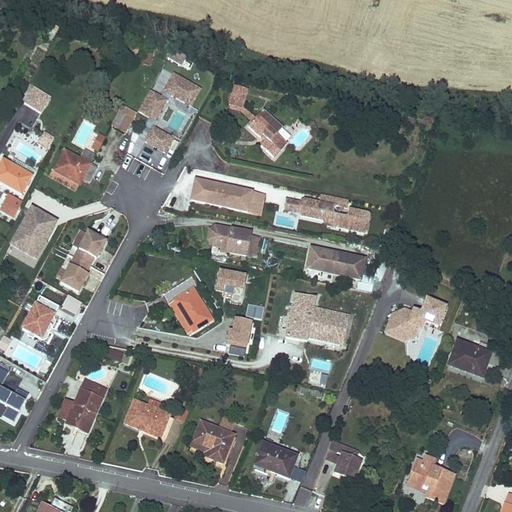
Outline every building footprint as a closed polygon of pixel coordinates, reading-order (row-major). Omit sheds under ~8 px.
[(50,23),(46,30),(53,34),(58,27),(50,23)] [(50,41),(53,34),(46,30),(42,36),(50,41)] [(153,53),(144,51),(142,61),(151,63),(153,53)] [(166,155),(173,141),(154,130),(158,123),(156,122),(167,103),(169,104),(172,98),(192,109),(201,92),(174,77),(162,100),(149,92),(138,112),(150,119),(145,129),(152,133),(150,136),(146,143),(166,155)] [(234,87),(229,105),(230,105),(243,108),(248,91),(234,87)] [(41,113),(50,98),(33,89),(24,104),(41,113)] [(255,119),(243,108),(230,105),(229,109),(240,112),(251,123),(255,119)] [(122,106),(118,113),(132,121),(137,114),(122,106)] [(263,111),(255,119),(251,123),(248,127),(260,140),(262,137),(265,140),(260,146),(274,160),(287,145),(277,135),(282,129),(263,111)] [(110,127),(125,135),(132,121),(118,113),(110,127)] [(315,122),(310,124),(314,134),(320,132),(315,122)] [(99,149),(106,136),(99,133),(92,146),(99,149)] [(36,135),(31,143),(46,152),(51,143),(36,135)] [(54,171),(75,183),(78,177),(82,180),(89,183),(96,170),(89,166),(89,165),(65,151),(54,171)] [(81,159),(92,162),(94,155),(84,152),(81,159)] [(3,162),(0,166),(0,184),(21,196),(31,178),(3,162)] [(195,182),(191,202),(260,216),(264,196),(195,182)] [(319,205),(305,202),(302,204),(300,214),(302,217),(327,222),(331,223),(334,227),(363,233),(366,231),(369,217),(368,215),(349,211),(347,217),(345,218),(335,216),(333,214),(334,209),(337,207),(347,209),(348,201),(321,195),(319,205)] [(300,214),(302,204),(288,201),(286,211),(300,214)] [(0,210),(14,218),(17,212),(3,204),(0,209),(0,210)] [(40,246),(54,223),(31,210),(11,245),(35,260),(42,247),(40,246)] [(251,234),(232,230),(216,227),(209,230),(208,240),(213,246),(228,249),(228,253),(247,257),(247,256),(250,236),(251,234)] [(88,234),(74,259),(89,267),(93,259),(96,260),(105,243),(88,234)] [(257,258),(260,238),(250,236),(247,256),(257,258)] [(360,280),(364,260),(310,249),(306,270),(360,280)] [(85,275),(89,267),(74,259),(61,284),(78,293),(87,276),(85,275)] [(245,278),(218,273),(215,289),(224,290),(223,295),(231,297),(230,302),(240,304),(245,278)] [(181,315),(193,334),(213,322),(193,290),(197,288),(192,278),(163,295),(169,304),(173,302),(179,312),(183,309),(186,313),(181,315)] [(378,294),(381,282),(362,278),(359,290),(378,294)] [(285,338),(298,341),(299,336),(308,338),(343,346),(350,317),(339,314),(338,323),(311,317),(313,309),(315,299),(294,294),(285,338)] [(39,298),(22,330),(41,340),(59,308),(39,298)] [(406,341),(413,327),(419,324),(424,325),(425,323),(438,329),(446,309),(426,301),(421,314),(413,311),(412,314),(410,320),(402,317),(395,314),(387,334),(406,341)] [(173,302),(169,304),(188,337),(193,334),(181,315),(186,313),(183,309),(179,312),(173,302)] [(339,314),(313,309),(311,317),(338,323),(339,314)] [(410,320),(412,314),(404,311),(402,317),(410,320)] [(406,341),(387,334),(395,314),(392,315),(384,335),(403,342),(406,341)] [(251,321),(236,318),(233,330),(229,330),(227,342),(247,346),(251,321)] [(415,337),(419,329),(413,327),(406,341),(415,337)] [(12,338),(5,334),(0,342),(0,345),(6,349),(12,338)] [(447,365),(482,378),(491,354),(490,354),(476,349),(456,341),(447,365)] [(479,342),(476,349),(490,354),(492,347),(479,342)] [(246,348),(230,345),(229,355),(245,358),(246,348)] [(123,349),(106,346),(105,350),(103,349),(100,356),(128,365),(132,351),(123,349)] [(329,371),(331,363),(314,359),(312,366),(329,371)] [(193,377),(196,369),(190,367),(187,374),(193,377)] [(193,377),(187,374),(186,378),(198,383),(202,372),(196,369),(193,377)] [(8,375),(0,370),(0,403),(7,407),(2,417),(15,424),(29,396),(17,389),(13,396),(0,389),(8,375)] [(311,372),(308,383),(318,386),(321,375),(311,372)] [(102,402),(101,401),(95,398),(99,388),(85,381),(74,405),(66,402),(58,418),(68,423),(66,426),(87,435),(102,402)] [(105,391),(99,388),(95,398),(101,401),(105,391)] [(299,394),(312,397),(314,391),(301,388),(299,394)] [(322,393),(314,391),(312,397),(321,400),(322,393)] [(150,429),(162,434),(169,418),(161,414),(148,409),(134,403),(125,425),(148,435),(150,429)] [(161,414),(163,409),(150,403),(148,409),(161,414)] [(223,417),(218,430),(229,435),(234,422),(223,417)] [(200,423),(192,443),(212,451),(208,459),(223,465),(234,437),(229,435),(218,430),(200,423)] [(150,429),(148,435),(160,439),(162,434),(150,429)] [(265,438),(263,445),(271,448),(273,442),(265,438)] [(203,457),(208,459),(212,451),(192,443),(190,447),(205,453),(203,457)] [(297,458),(271,448),(263,445),(261,444),(251,469),(268,476),(269,473),(288,480),(297,458)] [(357,454),(331,444),(325,460),(337,465),(333,474),(352,482),(359,464),(354,461),(357,454)] [(425,499),(442,506),(453,477),(433,469),(435,462),(425,458),(423,462),(422,465),(420,470),(414,467),(410,478),(413,479),(409,488),(419,492),(421,486),(429,489),(425,499)] [(302,484),(305,472),(296,470),(293,482),(302,484)] [(511,511),(511,496),(509,495),(502,511),(511,511)] [(30,511),(31,510),(35,503),(27,498),(19,511),(30,511)] [(71,511),(73,509),(58,501),(54,499),(49,510),(41,506),(37,511),(71,511)] [(37,511),(41,506),(35,503),(31,510),(34,511),(37,511)]
